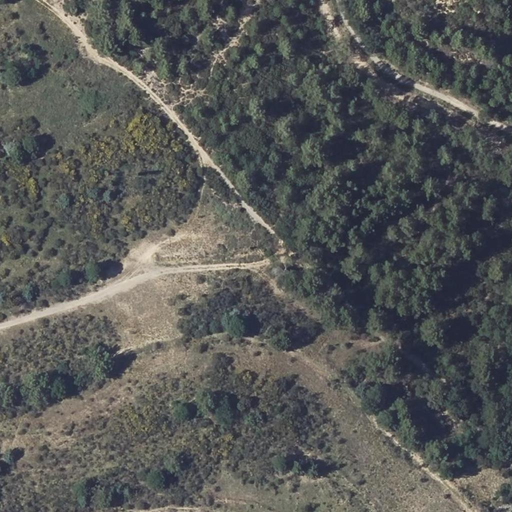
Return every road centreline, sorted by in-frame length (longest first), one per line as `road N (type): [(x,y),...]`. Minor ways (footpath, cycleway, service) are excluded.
road 1 (track): [(41,0),(188,128),(252,212),(365,319),(511,431)]
road 2 (track): [(511,130),(393,71),(359,40),(341,0)]
